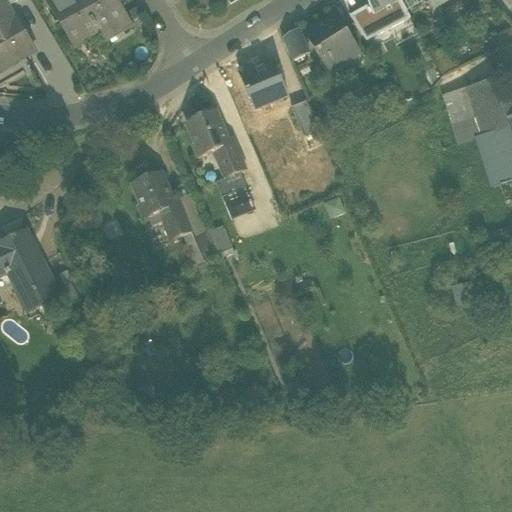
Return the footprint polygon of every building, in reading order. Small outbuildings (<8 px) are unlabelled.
[(29,0),(1,0),(6,6),(10,12),(29,0)] [(51,0),(47,3),(50,9),(65,0),(51,0)] [(79,0),(65,0),(50,9),(69,41),(69,40),(92,27),(94,25),(79,0)] [(114,0),(79,0),(94,25),(92,27),(99,38),(101,37),(102,39),(129,24),(114,0)] [(200,0),(207,11),(225,0),(200,0)] [(401,0),(400,0),(368,0),(371,6),(375,15),(390,7),(399,1),(401,0)] [(400,0),(401,0),(399,1),(406,14),(430,0),(429,0),(400,0)] [(375,15),(371,6),(364,10),(379,37),(410,21),(406,14),(399,1),(390,7),(375,15)] [(0,79),(17,70),(37,57),(10,12),(6,6),(0,9),(0,79)] [(379,37),(364,10),(350,18),(367,43),(379,37)] [(307,39),(328,72),(341,63),(346,64),(354,59),(355,55),(358,52),(337,20),(324,28),(321,27),(310,34),(311,36),(307,39)] [(99,38),(92,27),(69,40),(77,52),(99,38)] [(491,40),(497,51),(511,43),(511,30),(491,40)] [(284,41),(294,64),(310,56),(299,32),(284,41)] [(444,49),(430,56),(442,77),(455,70),(444,49)] [(241,81),(255,113),(289,99),(274,64),(251,73),(252,76),(241,81)] [(511,111),(502,80),(466,91),(471,106),(476,119),(478,126),(482,139),(478,140),(494,190),(501,188),(500,187),(501,187),(509,184),(511,183),(511,111)] [(463,108),(471,106),(466,91),(458,93),(463,108)] [(463,108),(458,93),(444,97),(460,147),(478,140),(482,139),(478,126),(476,119),(471,106),(463,108)] [(292,111),(305,141),(320,135),(308,105),(292,111)] [(226,183),(241,177),(247,174),(233,141),(229,143),(216,115),(187,127),(196,148),(194,149),(199,163),(214,156),(226,183)] [(161,217),(173,244),(184,240),(194,235),(180,203),(175,205),(162,176),(133,188),(143,209),(140,211),(146,224),(161,217)] [(226,183),(217,186),(223,202),(224,201),(247,192),(247,191),(241,177),(226,183)] [(507,206),(511,204),(511,191),(509,184),(501,187),(500,187),(501,188),(507,206)] [(256,214),(247,192),(224,201),(233,224),(256,214)] [(194,235),(196,241),(208,235),(192,197),(180,203),(194,235)] [(331,220),(346,213),(340,199),(325,206),(331,220)] [(222,256),(232,252),(223,230),(212,234),(222,256)] [(511,230),(497,234),(502,250),(511,246),(511,230)] [(488,254),(502,250),(497,234),(483,238),(488,254)] [(185,247),(194,268),(206,263),(196,241),(194,235),(184,240),(187,246),(185,247)] [(218,258),(208,235),(196,241),(206,263),(218,258)] [(31,316),(61,301),(28,237),(0,250),(0,282),(8,279),(11,277),(31,316)] [(25,318),(31,316),(11,277),(8,279),(0,282),(0,296),(11,291),(25,318)]
